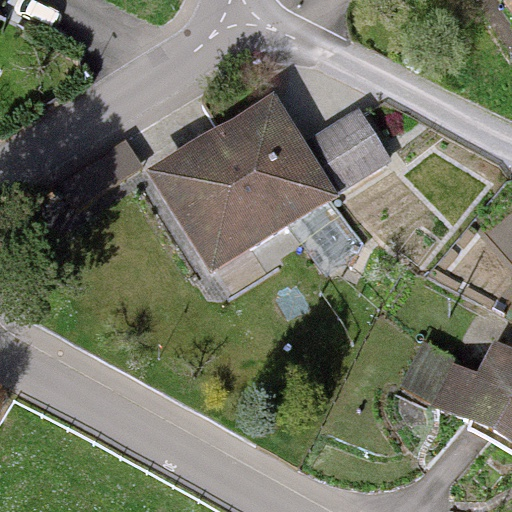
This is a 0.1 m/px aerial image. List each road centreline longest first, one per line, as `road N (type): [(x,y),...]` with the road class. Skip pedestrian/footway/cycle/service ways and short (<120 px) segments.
road 1 (residential): [(266,511),(0,352)]
road 2 (residential): [(511,164),(235,27)]
road 3 (residential): [(0,192),(199,72),(235,27)]
